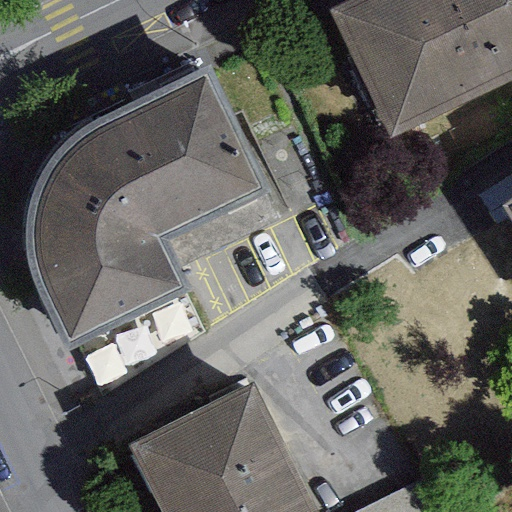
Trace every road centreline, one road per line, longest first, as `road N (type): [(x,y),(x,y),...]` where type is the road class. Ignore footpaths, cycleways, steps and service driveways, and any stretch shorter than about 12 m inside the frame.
road 1 (residential): [(73,511),(0,366)]
road 2 (residential): [(0,69),(131,0)]
